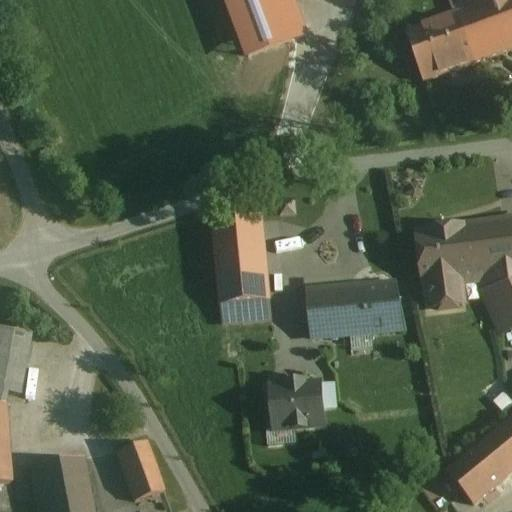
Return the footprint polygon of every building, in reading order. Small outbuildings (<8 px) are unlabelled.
[(511,0),(462,0),(468,13),(486,63),(511,53),(511,0)] [(468,13),(406,36),(425,85),(486,63),(468,13)] [(303,220),(292,225),(296,236),(307,232),(303,220)] [(261,222),(214,227),(223,328),(271,324),(261,222)] [(511,223),(417,237),(424,288),(429,288),(432,311),(439,310),(440,314),(458,312),(457,307),(464,306),(461,283),(481,281),(483,294),(501,338),(511,333),(511,223)] [(395,287),(309,295),(313,343),(404,334),(395,287)] [(31,339),(0,333),(0,408),(4,408),(5,408),(7,396),(20,399),(31,339)] [(304,384),(302,384),(302,385),(288,387),(288,386),(286,386),(286,390),(270,391),(275,435),(324,431),(320,386),(304,388),(304,384)] [(4,408),(0,408),(0,487),(10,487),(4,408)] [(511,424),(448,477),(474,508),(511,476),(511,424)] [(145,446),(116,456),(134,506),(163,495),(145,446)] [(91,511),(82,463),(30,471),(37,511),(91,511)]
